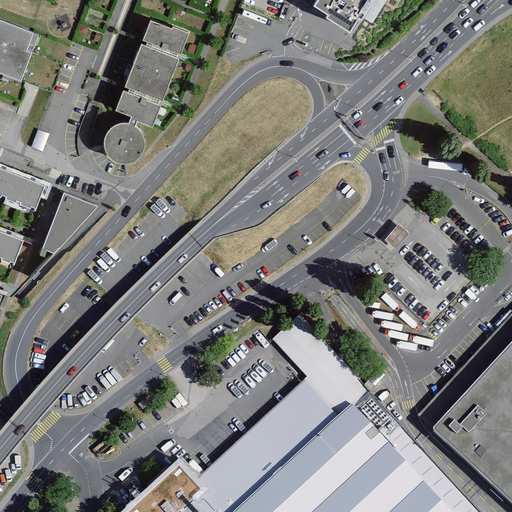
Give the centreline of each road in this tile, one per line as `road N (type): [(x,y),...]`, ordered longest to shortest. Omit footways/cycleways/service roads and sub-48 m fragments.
road 1 (unclassified): [(301,70),(268,67),(241,84),(24,329),(18,389),(61,451)]
road 2 (tertiary): [(61,451),(154,371),(371,219),(385,183)]
road 3 (secondary): [(0,450),(196,241)]
road 4 (secondary): [(196,241),(259,206),(334,148)]
road 5 (secondary): [(312,130),(196,241)]
road 6 (unknown): [(406,386),(511,277)]
road 7 (secondary): [(407,78),(511,1)]
